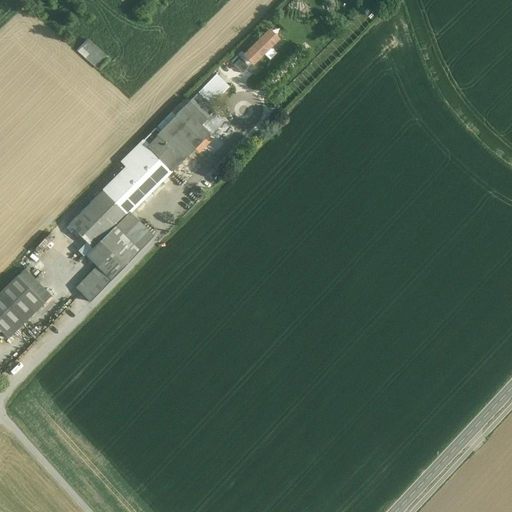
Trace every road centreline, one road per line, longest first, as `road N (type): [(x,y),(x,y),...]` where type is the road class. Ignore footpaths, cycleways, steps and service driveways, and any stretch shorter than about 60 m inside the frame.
road 1 (unclassified): [(0,397),(156,238)]
road 2 (secondary): [(511,387),(395,511)]
road 3 (unclassified): [(87,511),(0,415)]
